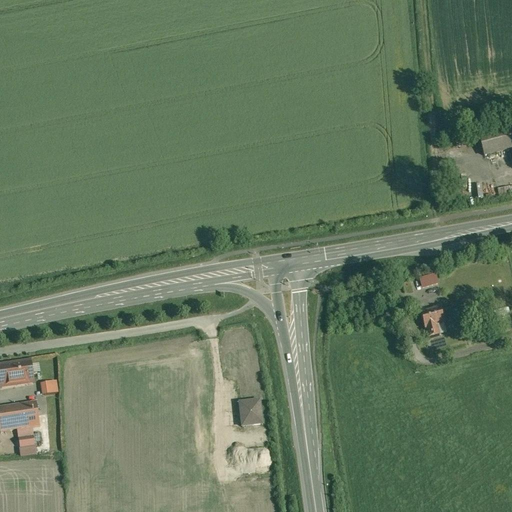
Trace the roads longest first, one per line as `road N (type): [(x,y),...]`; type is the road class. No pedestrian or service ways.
road 1 (secondary): [(294,261),(511,222)]
road 2 (secondary): [(0,319),(208,276)]
road 3 (track): [(421,0),(435,182),(422,201)]
road 4 (secondary): [(297,370),(317,511)]
